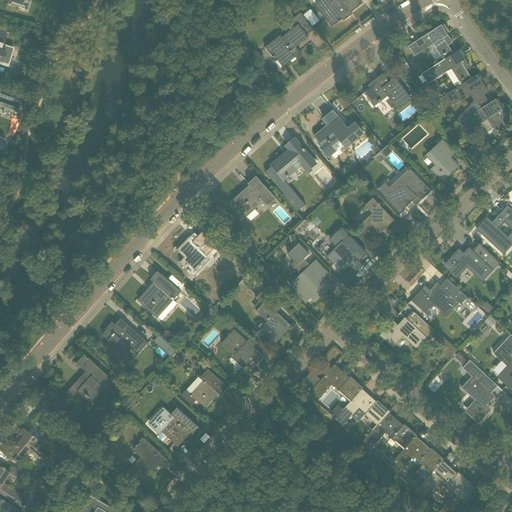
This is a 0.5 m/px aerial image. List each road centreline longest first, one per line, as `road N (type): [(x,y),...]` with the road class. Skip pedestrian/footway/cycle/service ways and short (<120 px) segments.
road 1 (residential): [(0,404),(186,194),(287,103),(427,0)]
road 2 (residential): [(169,511),(338,326)]
road 3 (residential): [(338,326),(511,159)]
road 4 (residential): [(504,471),(338,326)]
